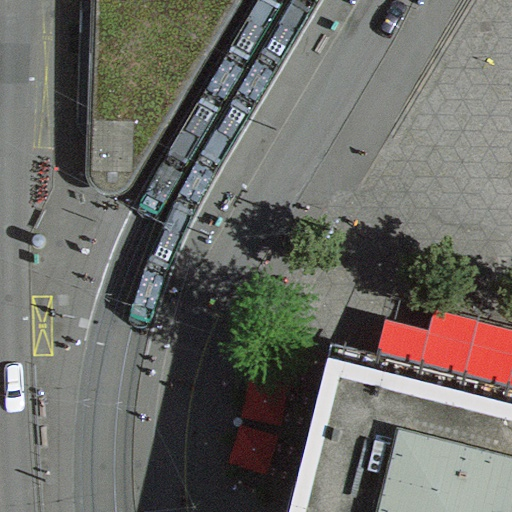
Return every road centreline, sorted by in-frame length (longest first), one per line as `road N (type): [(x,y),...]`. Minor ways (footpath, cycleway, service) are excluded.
road 1 (unclassified): [(174,511),(172,429),(194,333),(388,0)]
road 2 (unclassified): [(12,0),(18,511)]
